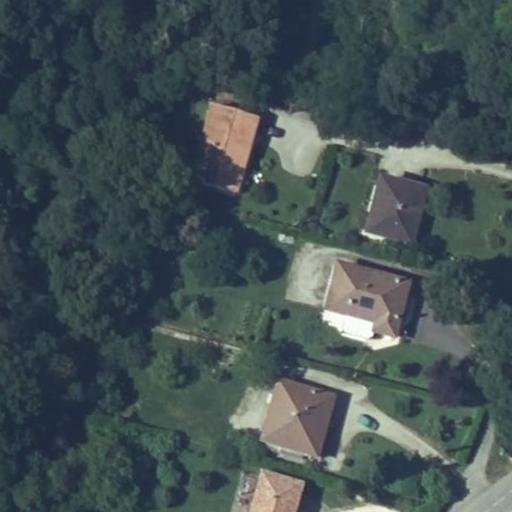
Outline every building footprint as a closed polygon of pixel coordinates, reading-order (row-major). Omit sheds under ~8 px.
[(203,154),(248,166),(257,134),(249,131),(255,111),(219,100),(203,154)] [(248,166),(203,154),(198,172),(242,185),(248,166)] [(365,233),(412,246),(428,188),(380,176),(365,233)] [(366,328),(389,335),(405,282),(336,261),(322,306),(368,320),(366,328)] [(261,434),(310,447),(319,413),(327,416),(334,392),(277,377),(261,434)] [(256,472),(246,501),(278,511),(286,511),(295,485),(256,472)] [(278,511),(246,501),(242,511),(278,511)]
